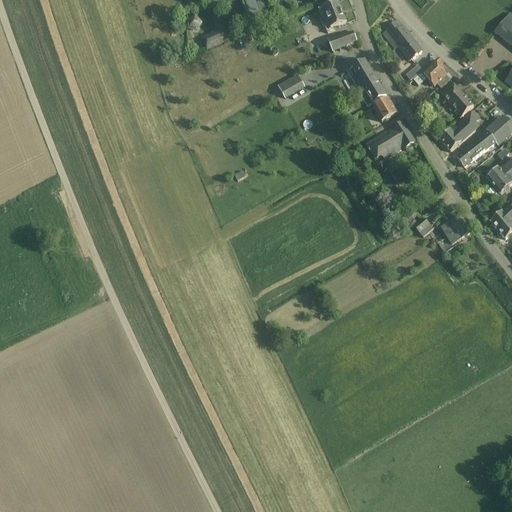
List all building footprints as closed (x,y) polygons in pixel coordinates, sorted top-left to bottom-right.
[(246,0),(254,19),(262,15),(256,0),(246,0)] [(319,11),(318,12),(321,19),(321,20),(320,20),(320,21),(320,22),(320,23),(321,23),(321,24),(322,24),(322,25),(323,25),(324,25),(327,32),(347,24),(347,23),(338,3),(323,10),(319,11)] [(511,47),(511,15),(510,14),(495,33),(511,47)] [(201,30),(200,18),(186,20),(188,32),(201,30)] [(422,52),(404,29),(399,23),(384,34),(395,49),(398,47),(410,62),(422,52)] [(220,30),(201,38),(206,49),(225,41),(220,30)] [(353,33),(328,42),(334,53),(356,42),(353,33)] [(448,77),(448,76),(440,68),(443,66),(438,61),(422,75),(429,82),(429,84),(432,87),(433,87),(434,89),(437,86),(441,90),(452,81),(448,77)] [(367,96),(381,88),(365,62),(348,72),(360,91),(363,89),(367,95),(367,96)] [(474,108),(468,102),(451,84),(440,94),(456,112),(454,114),(460,121),(474,108)] [(283,85),(278,88),(286,100),(290,97),(283,85)] [(381,88),(367,96),(367,95),(361,100),(367,109),(373,105),(386,97),(381,88)] [(374,108),(382,123),(397,114),(388,100),(374,108)] [(475,132),(471,128),(479,121),(480,121),(473,113),(440,141),(451,153),(476,133),(475,132)] [(465,152),(457,158),(465,168),(473,161),(496,145),(498,147),(511,135),(511,124),(503,119),(487,133),(488,134),(474,144),(473,143),(464,151),(465,152)] [(402,122),(366,145),(375,160),(382,155),(386,161),(401,151),(398,147),(402,145),(405,149),(415,143),(402,122)] [(497,157),(501,162),(508,157),(504,151),(497,157)] [(499,169),(487,180),(501,196),(510,188),(511,189),(511,160),(500,171),(499,169)] [(391,169),(385,173),(394,187),(400,183),(391,169)] [(505,241),(511,235),(511,199),(500,210),(503,213),(490,224),(505,241)] [(442,229),(452,246),(472,233),(461,216),(442,229)] [(423,239),(427,236),(434,230),(424,219),(414,228),(416,231),(423,239)]
